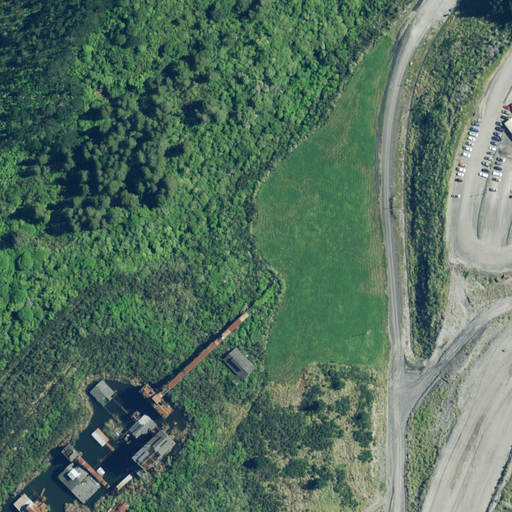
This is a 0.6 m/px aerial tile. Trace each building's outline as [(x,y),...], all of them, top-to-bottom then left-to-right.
[(256,369),(236,348),(224,361),(243,381),(256,369)] [(101,379),(88,392),(103,407),(116,394),(101,379)] [(149,383),(140,391),(166,420),(175,412),(149,383)] [(159,426),(146,413),(128,430),(141,443),(159,426)] [(97,428),(90,434),(102,447),(109,441),(97,428)] [(162,429),(134,459),(150,474),(179,445),(162,429)] [(76,458),(56,476),(83,504),(102,486),(76,458)] [(133,477),(130,474),(116,486),(119,490),(133,477)] [(23,494),(13,503),(20,511),(46,511),(50,509),(40,498),(33,505),(23,494)] [(122,499),(110,511),(123,511),(129,506),(122,499)]
